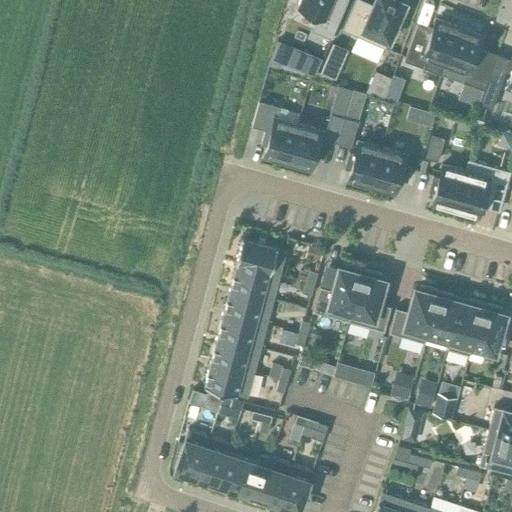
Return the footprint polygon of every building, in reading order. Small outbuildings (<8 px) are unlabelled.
[(331,36),(346,0),(298,0),(297,4),(318,13),(311,28),(331,36)] [(367,0),(353,0),(342,28),(377,43),(394,0),(368,0),(369,0),(367,0)] [(442,73),(446,62),(445,61),(458,26),(436,18),(431,29),(417,24),(404,59),(442,73)] [(446,62),(442,73),(462,81),(463,81),(483,88),(489,71),(496,53),(477,46),(481,34),(458,26),(445,61),(446,62)] [(333,41),(320,71),(335,78),(348,48),(333,41)] [(289,43),(281,61),(314,76),(322,57),(289,43)] [(489,71),(483,88),(478,104),(492,109),(503,76),(489,71)] [(385,96),(397,100),(405,77),(393,73),(385,96)] [(287,160),(297,123),(276,117),(279,105),(259,100),(251,125),(264,128),(261,139),(267,141),(264,153),(287,160)] [(422,108),(418,122),(431,126),(435,112),(422,108)] [(339,138),(346,113),(332,109),(325,134),(339,138)] [(353,142),(360,117),(346,113),(339,138),(353,142)] [(319,156),(323,143),(317,141),(320,129),(297,123),(287,160),(310,166),(313,154),(319,156)] [(511,133),(502,131),(498,145),(511,149),(511,148),(511,133)] [(431,134),(425,158),(438,161),(444,141),(444,137),(431,134)] [(348,177),(371,183),(381,146),(358,140),(355,152),(349,151),(345,163),(351,165),(348,177)] [(381,146),(371,183),(394,190),(397,178),(403,179),(407,167),(401,165),(404,153),(381,146)] [(465,170),(455,207),(478,213),(480,205),(500,211),(511,170),(468,158),(465,170)] [(432,200),(455,207),(465,170),(442,164),(439,176),(433,174),(429,187),(435,188),(432,200)] [(242,236),(235,262),(280,274),(287,248),(242,236)] [(308,244),(305,256),(320,260),(323,247),(308,244)] [(236,263),(230,286),(273,298),(280,274),(235,262),(235,263),(236,263)] [(320,285),(313,311),(325,314),(336,317),(348,320),(350,310),(351,311),(363,268),(344,263),(343,267),(339,265),(334,283),(332,289),(320,285)] [(350,310),(348,320),(384,330),(391,305),(378,302),(385,279),(380,277),(381,273),(363,268),(351,311),(350,310)] [(314,283),(317,271),(310,269),(306,281),(314,283)] [(314,283),(306,281),(303,292),(311,294),(314,283)] [(396,306),(389,332),(425,342),(428,332),(424,331),(436,289),(420,284),(419,288),(415,287),(408,310),(396,306)] [(230,286),(224,311),(267,322),(273,298),(230,286)] [(436,289),(424,331),(428,332),(449,338),(461,296),(460,299),(451,297),(453,293),(436,289)] [(449,338),(446,348),(458,351),(470,354),(472,345),(474,345),(486,303),(470,298),(469,302),(461,300),(462,296),(461,296),(449,338)] [(486,303),(474,345),(484,348),(482,358),(492,361),(499,337),(506,312),(501,311),(502,307),(486,303)] [(224,311),(217,335),(260,347),(267,322),(224,311)] [(302,319),(298,331),(306,333),(310,321),(302,319)] [(303,344),(306,333),(298,331),(295,342),(303,344)] [(217,335),(211,359),(254,371),(260,347),(217,335)] [(302,353),(299,364),(312,368),(333,374),(336,365),(325,361),(315,358),(315,357),(302,353)] [(247,396),(254,371),(211,359),(204,385),(247,396)] [(371,384),(375,370),(337,360),(333,375),(371,384)] [(272,362),(269,375),(279,377),(282,364),(272,362)] [(282,366),(279,377),(287,380),(290,368),(282,366)] [(495,374),(492,386),(499,388),(502,376),(495,374)] [(286,383),(287,380),(279,377),(276,389),(283,391),(286,383)] [(421,377),(414,402),(430,406),(437,381),(421,377)] [(393,380),(390,392),(407,397),(410,385),(393,380)] [(437,391),(432,412),(451,417),(457,396),(437,391)] [(220,404),(222,396),(212,393),(210,401),(220,404)] [(511,395),(503,393),(499,407),(509,410),(503,432),(511,434),(511,395)] [(232,398),(222,396),(220,404),(230,406),(232,398)] [(409,408),(401,438),(415,441),(423,412),(409,408)] [(260,420),(262,412),(252,410),(250,418),(260,420)] [(262,412),(260,420),(270,423),(272,415),(262,412)] [(304,425),(306,417),(297,414),(294,422),(304,425)] [(306,417),(304,425),(313,428),(316,420),(306,417)] [(174,469),(195,476),(209,435),(188,428),(174,469)] [(482,451),(479,464),(503,470),(511,472),(511,434),(488,428),(482,451)] [(209,435),(195,476),(207,480),(216,483),(227,451),(227,452),(231,442),(209,435)] [(227,451),(216,483),(225,486),(236,490),(247,458),(227,452),(227,451)] [(406,460),(418,463),(420,455),(408,453),(406,460)] [(267,465),(257,497),(266,500),(277,504),(291,462),(270,455),(267,465)] [(432,458),(420,455),(418,463),(430,466),(432,458)] [(247,458),(236,490),(248,494),(257,497),(267,465),(247,458)] [(291,462),(277,504),(299,511),(312,469),(291,462)] [(467,476),(469,468),(457,465),(455,473),(467,476)] [(481,471),(469,468),(467,476),(479,479),(481,471)] [(374,511),(401,511),(406,498),(382,490),(374,511)] [(406,498),(401,511),(428,511),(430,506),(406,498)]
